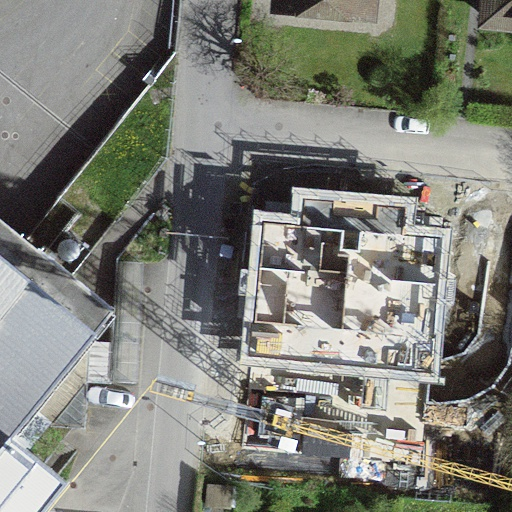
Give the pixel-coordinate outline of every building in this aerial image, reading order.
[(279,0),(279,2),(368,10),(368,0),(279,0)] [(511,0),(490,0),(488,20),(509,22),(508,33),(511,32),(511,0)] [(72,278),(170,158),(121,118),(23,239),(72,278)] [(511,284),(511,222),(458,217),(452,278),(511,284)] [(357,228),(269,220),(261,305),(276,306),(273,328),(336,331),(337,322),(345,323),(352,283),(365,284),(369,235),(357,233),(357,228)] [(0,448),(10,436),(108,320),(0,233),(0,448)] [(132,383),(140,262),(119,261),(112,382),(132,383)] [(10,436),(0,448),(0,511),(40,511),(65,481),(10,436)]
